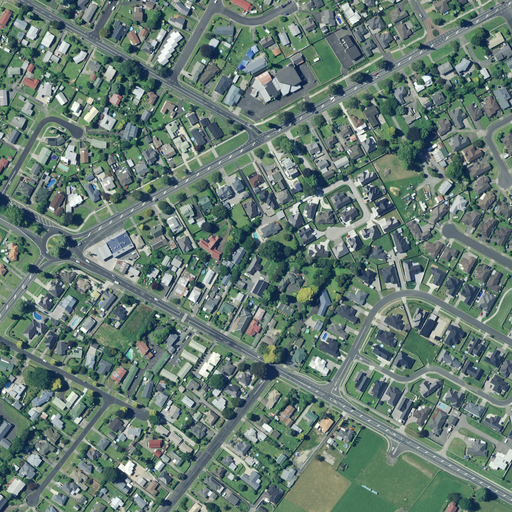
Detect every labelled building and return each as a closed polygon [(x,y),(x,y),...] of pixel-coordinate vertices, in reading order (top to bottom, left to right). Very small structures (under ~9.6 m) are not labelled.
[(73,2),(73,0),(66,0),(65,0),(63,0),(61,5),(68,9),(71,2),(73,2)] [(80,8),(84,12),(87,9),(84,5),(88,1),(87,0),(79,0),(74,5),(79,9),(80,8)] [(253,6),(242,0),(230,0),(230,2),(249,12),(253,6)] [(321,0),(320,0),(309,0),(311,2),(306,5),(309,10),(311,9),(311,10),(313,9),(312,8),(315,7),(317,9),(323,5),(320,0),(321,0)] [(443,13),(444,16),(448,13),(447,11),(449,9),(446,3),(450,1),(449,0),(441,0),(433,5),(436,10),(437,9),(440,15),(443,13)] [(154,4),(148,1),(144,8),(149,10),(150,9),(152,9),(154,4)] [(185,16),(190,9),(190,8),(191,7),(188,4),(185,7),(178,2),(174,7),(179,11),(178,12),(183,16),(184,15),(185,16)] [(350,9),(347,3),(341,6),(344,11),(343,11),(348,19),(352,25),(359,21),(358,20),(359,19),(356,12),(354,13),(351,8),(350,9)] [(91,4),(88,9),(85,13),(82,19),(88,23),(97,7),(91,4)] [(144,14),(144,5),(141,4),(141,8),(134,7),(133,21),(141,21),(141,20),(143,20),(143,15),(142,15),(142,13),(144,14)] [(391,11),(392,13),(391,18),(390,19),(393,23),(408,16),(405,10),(400,13),(397,8),(391,11)] [(10,11),(5,9),(2,15),(0,18),(0,23),(4,26),(12,13),(10,11)] [(333,21),(332,11),(324,11),(324,18),(322,18),(323,24),(328,24),(328,26),(335,26),(334,21),(333,21)] [(181,19),(178,17),(177,18),(174,16),(173,19),(170,18),(168,23),(181,29),(184,25),(183,24),(185,20),(184,20),(184,19),(182,17),(181,19)] [(17,18),(13,24),(17,27),(16,28),(19,29),(20,28),(24,30),(28,23),(22,20),(21,21),(17,18)] [(316,27),(310,18),(306,20),(308,24),(303,27),(306,32),(316,27)] [(366,22),(371,30),(375,28),(375,29),(378,28),(379,30),(384,27),(379,18),(375,20),(374,18),(366,22)] [(126,24),(117,19),(113,26),(116,28),(111,37),(117,41),(120,35),(123,37),(129,28),(127,26),(125,26),(126,24)] [(294,26),(293,24),(287,27),(293,37),(300,33),(296,25),(294,26)] [(367,32),(362,24),(357,27),(359,30),(353,33),(359,43),(364,40),(361,35),(367,32)] [(405,26),(403,24),(395,28),(402,40),(407,37),(407,36),(411,34),(409,30),(410,29),(408,25),(405,26)] [(26,36),(33,40),(34,38),(35,39),(36,36),(35,35),(38,29),(31,26),(26,36)] [(214,30),(214,34),(228,35),(227,42),(232,42),(233,27),(223,26),(223,27),(216,27),(216,30),(214,30)] [(139,34),(144,37),(147,33),(148,34),(149,32),(143,29),(139,34)] [(158,34),(158,35),(163,37),(167,32),(161,29),(158,34)] [(139,43),(134,31),(127,34),(130,41),(131,41),(133,46),(139,43)] [(171,37),(176,43),(182,38),(177,32),(175,33),(174,31),(169,35),(171,37)] [(54,36),(47,32),(41,44),(48,48),(54,36)] [(278,35),(282,46),(286,45),(287,47),(290,46),(284,32),(278,35)] [(384,33),(382,34),(382,33),(380,34),(380,33),(374,36),(382,49),(388,46),(386,43),(392,40),(388,32),(385,34),(384,33)] [(504,41),(499,32),(495,34),(496,37),(486,43),(489,49),(504,41)] [(361,55),(348,35),(343,38),(349,48),(346,50),(353,60),(361,55)] [(273,43),(269,36),(259,42),(263,49),(273,43)] [(168,42),(173,48),(178,45),(176,43),(171,37),(166,41),(168,42)] [(219,41),(212,38),(206,49),(212,53),(219,41)] [(157,42),(153,39),(150,45),(145,42),(141,50),(150,54),(157,42)] [(375,47),(370,39),(365,42),(367,44),(361,48),(367,57),(372,54),(369,50),(375,47)] [(63,41),(57,51),(58,51),(57,54),(61,56),(63,53),(64,54),(69,45),(63,41)] [(173,48),(168,42),(163,46),(165,48),(170,54),(175,50),(173,48)] [(255,45),(250,48),(254,54),(259,51),(255,45)] [(492,52),(497,61),(505,57),(504,57),(506,55),(507,58),(511,55),(511,53),(508,45),(499,50),(498,48),(492,52)] [(170,54),(165,48),(160,52),(162,53),(167,59),(171,56),(170,54)] [(87,54),(81,50),(78,55),(72,58),(76,64),(84,59),(87,54)] [(43,60),(48,63),(50,60),(49,60),(52,53),(48,51),(43,60)] [(326,51),(315,57),(317,62),(329,56),(326,51)] [(167,59),(162,53),(157,57),(159,58),(157,60),(162,66),(168,61),(167,59)] [(57,63),(60,57),(57,56),(57,57),(53,55),(50,60),(57,63)] [(298,55),(289,60),(292,66),(293,68),(302,63),(298,55)] [(267,61),(264,56),(245,67),(246,67),(243,69),(246,74),(250,71),(252,74),(269,65),(267,61)] [(470,62),(464,58),(460,63),(454,67),(457,73),(462,70),(464,71),(470,62)] [(97,72),(100,65),(98,64),(99,63),(91,59),(87,68),(89,69),(88,70),(94,73),(95,71),(97,72)] [(29,63),(25,60),(21,68),(25,70),(29,63)] [(204,65),(197,62),(190,74),(192,75),(190,80),(195,82),(204,65)] [(452,69),(448,62),(437,68),(440,75),(452,69)] [(217,68),(218,67),(216,64),(215,65),(213,64),(207,69),(209,70),(198,80),(203,85),(219,71),(217,68)] [(113,67),(109,65),(104,76),(107,77),(105,80),(109,83),(116,70),(112,68),(113,67)] [(293,68),(292,66),(274,76),(278,84),(282,85),(280,90),(283,97),(289,94),(290,91),(293,93),(304,87),(293,68)] [(19,68),(7,68),(7,78),(12,78),(12,74),(19,75),(19,68)] [(490,76),(485,68),(480,71),(485,79),(490,76)] [(428,74),(422,77),(428,87),(434,83),(428,74)] [(232,81),(223,75),(214,91),(221,95),(224,90),(225,91),(229,84),(230,85),(232,81)] [(264,105),(277,98),(264,75),(254,80),(250,88),(257,92),(264,105)] [(33,82),(25,77),(22,83),(34,90),(39,81),(35,79),(33,82)] [(102,80),(97,77),(93,85),(97,87),(102,80)] [(50,96),(52,85),(49,84),(49,83),(44,82),(44,85),(40,85),(40,88),(39,88),(37,97),(41,97),(42,95),(50,96)] [(413,83),(414,85),(415,86),(414,87),(418,93),(425,89),(422,84),(418,86),(416,83),(415,82),(413,83)] [(241,90),(232,85),(223,103),(231,108),(241,90)] [(135,98),(139,100),(144,91),(136,86),(132,93),(136,96),(135,98)] [(406,94),(402,86),(392,91),(397,101),(396,102),(398,106),(404,103),(401,97),(406,94)] [(510,98),(504,87),(499,90),(498,89),(493,92),(497,99),(498,99),(499,101),(498,102),(503,109),(509,106),(505,100),(510,98)] [(153,93),(149,90),(145,98),(149,101),(147,104),(151,106),(157,96),(153,94),(153,93)] [(446,101),(441,91),(432,96),(437,106),(446,101)] [(67,101),(61,92),(55,96),(61,105),(67,101)] [(118,106),(122,97),(114,93),(110,101),(118,106)] [(493,100),(490,95),(486,97),(488,99),(484,101),(486,105),(482,107),(488,117),(495,113),(494,111),(499,109),(494,100),(493,100)] [(175,104),(166,100),(160,112),(164,114),(167,109),(172,111),(175,104)] [(78,110),(81,104),(77,102),(74,101),(70,109),(73,111),(72,114),(78,117),(81,111),(78,110)] [(32,105),(27,102),(26,104),(24,103),(21,109),(23,109),(21,112),(30,116),(32,111),(30,110),(32,105)] [(481,112),(482,112),(480,108),(476,110),(473,103),(466,107),(474,121),(479,118),(479,117),(483,115),(481,112)] [(370,104),(365,106),(366,109),(363,110),(372,129),(377,127),(378,129),(380,128),(374,115),(381,112),(377,104),(371,106),(370,104)] [(99,112),(93,107),(83,119),(88,123),(99,112)] [(414,115),(410,107),(402,111),(403,113),(401,114),(407,124),(411,122),(415,119),(416,119),(420,117),(418,112),(414,115)] [(462,113),(459,108),(455,110),(454,110),(449,113),(458,129),(463,126),(460,120),(466,117),(463,112),(462,113)] [(151,113),(145,110),(141,119),(147,122),(151,113)] [(198,121),(194,113),(188,117),(192,125),(198,121)] [(106,114),(105,115),(100,126),(110,131),(116,120),(106,114)] [(13,118),(10,124),(16,127),(16,128),(19,130),(26,119),(20,116),(19,117),(16,115),(14,118),(13,118)] [(357,121),(354,116),(351,119),(358,131),(366,126),(364,123),(363,123),(361,118),(357,121)] [(209,124),(206,118),(200,121),(204,128),(206,126),(209,124)] [(437,122),(441,129),(438,130),(436,125),(433,126),(438,136),(439,135),(440,136),(445,133),(449,130),(448,128),(451,126),(447,119),(444,121),(443,119),(437,122)] [(220,129),(215,121),(209,124),(206,126),(210,134),(211,134),(215,140),(223,135),(220,129)] [(131,126),(132,123),(127,122),(123,137),(128,139),(129,136),(131,126)] [(347,136),(348,137),(350,136),(349,135),(352,133),(347,124),(344,126),(345,129),(339,132),(342,138),(347,136)] [(131,126),(129,136),(135,138),(138,127),(133,126),(131,126)] [(202,138),(204,136),(200,130),(197,131),(195,128),(190,133),(195,140),(195,141),(199,147),(205,142),(202,138)] [(19,133),(13,130),(11,135),(9,134),(7,137),(9,138),(7,141),(13,144),(19,133)] [(63,144),(66,142),(61,135),(62,135),(61,132),(58,134),(60,136),(58,137),(57,136),(55,138),(47,138),(47,145),(59,146),(62,143),(63,144)] [(511,154),(511,137),(510,133),(504,136),(505,138),(501,140),(503,145),(504,144),(507,150),(506,150),(509,156),(511,154)] [(153,141),(149,135),(144,137),(148,143),(153,141)] [(335,139),(337,138),(336,135),(334,136),(333,135),(328,138),(324,140),(329,149),(333,147),(332,144),(336,142),(335,139)] [(461,140),(458,135),(452,138),(453,141),(452,142),(453,145),(450,146),(454,153),(470,145),(466,137),(461,140)] [(156,137),(152,139),(157,148),(161,146),(156,137)] [(182,143),(179,137),(173,140),(178,149),(180,148),(182,153),(187,151),(185,148),(189,147),(186,141),(182,143)] [(370,138),(361,143),(367,153),(376,149),(374,146),(375,145),(373,141),(372,141),(370,138)] [(106,148),(106,142),(102,142),(92,139),(90,145),(101,148),(106,148)] [(305,147),(309,155),(319,150),(315,142),(305,147)] [(171,148),(169,143),(159,148),(161,153),(163,152),(167,158),(175,154),(172,147),(171,148)] [(74,147),(68,145),(63,163),(66,165),(68,159),(71,160),(70,164),(75,165),(77,159),(75,159),(76,154),(70,152),(70,151),(73,152),(74,147)] [(363,155),(358,145),(352,149),(354,153),(349,155),(352,161),(363,155)] [(471,145),(462,150),(465,155),(467,153),(468,155),(463,158),(467,164),(482,155),(479,149),(475,151),(471,145)] [(51,151),(43,147),(36,161),(44,165),(51,151)] [(147,149),(141,152),(148,166),(154,163),(153,161),(157,159),(155,156),(157,155),(153,147),(147,150),(147,149)] [(445,158),(440,150),(433,154),(438,162),(445,158)] [(349,162),(345,156),(344,154),(341,156),(342,158),(333,163),(337,169),(344,165),(345,168),(349,165),(348,163),(349,162)] [(112,156),(107,159),(110,165),(116,162),(112,156)] [(290,168),(291,169),(293,167),(292,166),(295,165),(293,163),(292,163),(288,156),(283,159),(284,160),(282,162),(287,170),(290,168)] [(320,170),(325,167),(328,165),(323,156),(312,162),(315,167),(317,165),(320,170)] [(139,161),(141,164),(135,167),(140,176),(142,175),(143,176),(145,175),(144,174),(150,170),(144,159),(139,161)] [(468,170),(470,169),(472,172),(469,174),(472,179),(491,168),(488,163),(481,166),(480,164),(478,165),(476,162),(467,168),(468,170)] [(41,166),(35,163),(29,172),(36,176),(41,166)] [(102,171),(100,167),(93,171),(95,175),(102,171)] [(325,167),(320,170),(326,180),(334,175),(331,169),(327,171),(325,167)] [(126,184),(126,185),(129,184),(129,183),(133,181),(127,169),(122,172),(123,174),(118,176),(123,186),(126,184)] [(296,169),(289,173),(292,178),(299,174),(296,169)] [(284,179),(279,171),(268,177),(272,186),(275,184),(274,183),(277,182),(281,190),(286,187),(283,180),(284,179)] [(365,172),(358,176),(363,185),(377,178),(374,172),(370,174),(369,172),(366,174),(365,172)] [(94,178),(91,173),(85,177),(87,181),(94,178)] [(50,177),(44,174),(41,179),(47,182),(50,177)] [(262,182),(258,175),(248,180),(253,188),(256,186),(256,185),(262,182)] [(115,187),(109,177),(104,180),(102,182),(106,190),(109,188),(110,189),(115,187)] [(484,178),(483,177),(476,183),(478,185),(473,189),(477,196),(490,186),(487,182),(489,180),(486,177),(484,178)] [(28,182),(23,179),(19,187),(22,189),(21,190),(24,192),(23,194),(28,197),(33,188),(26,184),(28,182)] [(245,188),(239,179),(235,182),(232,184),(237,192),(245,188)] [(452,185),(447,181),(439,191),(444,195),(452,185)] [(97,189),(96,190),(92,189),(89,184),(84,186),(93,203),(99,199),(99,198),(100,198),(99,195),(99,194),(97,189)] [(231,193),(227,185),(224,187),(223,187),(215,191),(219,199),(222,197),(223,199),(226,197),(226,199),(228,198),(227,196),(231,193)] [(368,185),(363,187),(371,201),(381,195),(379,190),(376,185),(370,189),(368,185)] [(43,189),(39,188),(35,195),(38,197),(36,201),(43,205),(51,191),(48,189),(47,191),(43,188),(43,189)] [(58,207),(64,197),(62,196),(64,192),(59,189),(49,206),(55,210),(53,214),(58,217),(63,209),(58,207)] [(282,195),(283,197),(279,199),(279,201),(278,202),(280,205),(288,201),(289,203),(293,201),(287,189),(282,192),(284,194),(282,195)] [(266,190),(259,194),(260,196),(263,202),(266,201),(269,206),(270,205),(273,210),(279,207),(271,193),(268,195),(266,190)] [(484,193),(480,199),(481,199),(477,206),(485,210),(488,205),(490,206),(495,196),(494,195),(494,193),(489,191),(487,194),(485,193),(484,193)] [(336,202),(334,204),(337,209),(351,201),(348,196),(346,198),(343,192),(339,194),(339,193),(335,195),(335,196),(333,197),(336,202)] [(70,203),(69,204),(70,207),(82,201),(79,196),(78,197),(76,193),(73,194),(73,193),(67,196),(70,203)] [(460,210),(463,212),(466,207),(465,207),(468,202),(462,199),(463,197),(458,194),(448,211),(455,214),(457,210),(459,211),(460,210)] [(213,208),(206,195),(198,200),(204,211),(207,210),(208,211),(213,208)] [(375,204),(377,207),(379,206),(380,208),(376,210),(379,215),(394,207),(391,203),(388,205),(386,202),(387,201),(385,199),(375,204)] [(254,204),(252,201),(246,205),(248,208),(245,209),(251,218),(258,214),(256,210),(257,209),(254,204)] [(511,206),(509,205),(508,207),(505,205),(506,203),(502,201),(495,213),(500,216),(501,214),(504,216),(503,218),(508,220),(511,212),(511,206)] [(313,220),(317,205),(311,203),(311,206),(306,205),(305,210),(308,211),(307,214),(308,215),(307,218),(313,220)] [(192,208),(190,204),(189,205),(188,204),(179,209),(184,218),(189,215),(190,217),(194,215),(191,209),(192,208)] [(447,206),(444,204),(429,220),(434,224),(438,219),(439,220),(442,217),(441,217),(447,210),(445,208),(447,206)] [(346,211),(340,214),(345,222),(350,219),(351,220),(354,218),(353,217),(358,215),(354,208),(346,212),(346,211)] [(286,212),(285,209),(276,213),(279,219),(285,216),(283,213),(286,212)] [(324,214),(320,214),(318,214),(318,216),(316,216),(316,224),(333,223),(333,219),(332,219),(332,214),(330,214),(330,210),(324,211),(324,214)] [(481,214),(474,210),(470,217),(466,214),(461,222),(465,224),(466,223),(473,228),(481,214)] [(289,217),(294,228),(302,225),(301,224),(304,223),(299,213),(289,217)] [(178,225),(174,217),(166,221),(173,232),(179,228),(178,226),(178,225)] [(385,232),(399,224),(396,219),(393,221),(392,218),(388,220),(388,221),(386,222),(387,224),(382,227),(385,232)] [(497,220),(492,218),(490,221),(488,220),(486,223),(485,222),(482,227),(480,225),(477,231),(482,233),(481,235),(486,238),(497,220)] [(206,224),(204,219),(197,223),(200,228),(206,224)] [(276,220),(272,223),(260,229),(265,237),(272,233),(273,234),(277,232),(277,231),(281,229),(276,220)] [(430,236),(431,236),(428,230),(421,233),(417,223),(416,223),(414,220),(410,222),(410,220),(406,222),(407,223),(406,223),(413,238),(415,237),(417,241),(420,239),(421,242),(431,238),(430,236)] [(163,233),(158,224),(148,230),(150,233),(151,233),(154,238),(163,233)] [(366,228),(361,231),(363,233),(362,234),(364,238),(370,235),(372,240),(380,235),(375,225),(370,228),(371,229),(367,231),(366,228)] [(346,239),(345,226),(332,227),(333,235),(336,234),(336,240),(346,239)] [(302,240),(304,245),(315,239),(312,234),(310,235),(309,234),(312,232),(310,228),(306,230),(305,227),(301,229),(302,231),(298,234),(300,237),(302,236),(303,239),(302,240)] [(511,230),(505,227),(504,230),(499,228),(498,231),(496,230),(493,236),(500,239),(497,244),(502,246),(511,230)] [(124,232),(93,250),(100,262),(110,256),(112,259),(133,247),(124,232)] [(393,235),(399,253),(410,249),(409,244),(407,244),(406,241),(404,242),(403,238),(402,239),(401,235),(399,236),(398,233),(393,235)] [(135,237),(134,234),(129,236),(136,249),(144,245),(139,235),(135,237)] [(201,239),(197,245),(212,254),(211,256),(218,261),(222,254),(214,249),(217,244),(215,243),(215,242),(218,243),(221,238),(217,236),(215,238),(211,235),(208,240),(210,241),(208,244),(201,239)] [(190,243),(186,236),(177,241),(183,252),(185,250),(186,252),(192,249),(189,244),(190,243)] [(363,246),(357,236),(348,241),(352,248),(353,247),(355,251),(363,246)] [(160,237),(150,243),(154,250),(164,244),(160,237)] [(170,250),(170,251),(177,247),(173,241),(167,244),(170,250)] [(434,245),(427,242),(425,246),(426,247),(424,250),(431,253),(429,256),(435,259),(442,244),(437,242),(435,245),(434,245)] [(14,243),(11,243),(11,244),(8,244),(8,249),(10,249),(10,253),(9,253),(9,258),(11,258),(11,261),(16,261),(17,261),(17,246),(14,246),(14,243)] [(337,246),(332,249),(338,258),(349,252),(344,243),(339,245),(339,247),(338,248),(337,246)] [(312,254),(311,256),(328,257),(328,251),(322,251),(323,245),(313,244),(312,249),(309,249),(309,253),(312,254)] [(372,248),(370,257),(386,259),(387,254),(382,253),(383,250),(380,249),(381,246),(376,245),(375,249),(372,248)] [(240,246),(237,250),(236,253),(233,251),(231,255),(234,256),(231,262),(237,265),(246,250),(240,246)] [(457,252),(445,247),(440,258),(448,262),(450,256),(454,258),(457,252)] [(170,258),(166,256),(161,264),(167,267),(170,262),(168,261),(170,258)] [(261,259),(255,256),(246,272),(252,275),(253,272),(254,273),(256,270),(259,271),(262,266),(258,264),(261,259)] [(475,260),(470,257),(468,261),(463,258),(459,264),(462,266),(461,267),(463,268),(462,271),(467,274),(475,260)] [(181,263),(174,258),(171,264),(178,268),(181,263)] [(227,262),(223,259),(221,264),(231,269),(233,264),(228,261),(227,262)] [(113,260),(110,268),(120,273),(125,264),(120,261),(119,263),(113,260)] [(403,262),(407,281),(414,280),(412,274),(421,272),(420,265),(411,267),(410,260),(403,262)] [(213,269),(219,272),(222,268),(221,268),(222,266),(217,263),(213,269)] [(487,267),(482,264),(480,268),(477,266),(475,270),(478,272),(477,273),(478,274),(475,279),(483,283),(490,271),(486,269),(487,267)] [(398,282),(393,265),(384,268),(385,271),(382,272),(383,276),(385,283),(391,281),(392,284),(398,282)] [(137,271),(128,266),(125,271),(134,276),(137,271)] [(159,271),(149,266),(145,273),(147,274),(146,276),(151,279),(152,277),(154,278),(159,271)] [(432,283),(438,286),(439,284),(439,285),(446,273),(437,268),(436,269),(432,267),(430,271),(436,275),(434,278),(435,279),(432,283)] [(214,272),(209,269),(202,281),(207,284),(214,272)] [(361,269),(357,276),(365,280),(364,282),(369,285),(372,281),(374,278),(373,278),(376,273),(368,269),(366,273),(361,269)] [(501,274),(493,270),(491,274),(492,274),(485,287),(498,293),(501,287),(496,285),(498,281),(498,280),(501,274)] [(197,277),(187,271),(184,277),(195,282),(197,277)] [(61,272),(58,276),(70,283),(76,274),(73,272),(71,274),(68,272),(67,273),(64,272),(63,274),(61,272)] [(167,286),(173,276),(169,274),(168,275),(163,272),(161,276),(164,277),(161,282),(165,284),(165,285),(167,286)] [(230,281),(232,279),(230,277),(231,275),(227,272),(226,274),(224,272),(222,276),(224,277),(220,283),(225,286),(226,284),(229,286),(232,282),(230,281)] [(295,275),(288,272),(284,279),(282,278),(276,287),(283,291),(289,282),(299,288),(305,277),(296,273),(295,275)] [(448,294),(454,297),(462,281),(454,277),(452,279),(450,277),(447,283),(446,283),(444,285),(451,289),(448,294)] [(89,284),(89,282),(83,279),(82,280),(78,278),(74,286),(80,289),(79,291),(83,294),(86,289),(88,290),(91,285),(89,284)] [(174,293),(182,297),(184,294),(186,295),(188,290),(184,288),(188,281),(182,278),(174,293)] [(57,279),(48,291),(57,298),(64,289),(60,287),(61,286),(59,284),(61,281),(57,279)] [(246,284),(239,280),(236,285),(243,289),(246,284)] [(253,292),(261,297),(268,284),(260,280),(253,292)] [(470,305),(479,288),(474,286),(473,288),(468,285),(465,291),(463,290),(461,293),(464,295),(467,297),(464,302),(470,305)] [(200,293),(193,289),(188,299),(195,303),(200,293)] [(330,305),(331,305),(328,296),(329,296),(326,289),(318,292),(319,296),(318,297),(321,304),(317,315),(322,317),(327,306),(330,305)] [(100,295),(95,290),(92,295),(97,299),(100,295)] [(350,291),(346,297),(361,305),(368,294),(364,292),(363,293),(358,290),(356,295),(350,291)] [(108,294),(105,291),(101,296),(103,297),(102,300),(104,301),(99,306),(105,311),(115,297),(109,293),(108,294)] [(41,300),(38,304),(47,311),(53,304),(49,301),(52,297),(47,293),(44,297),(45,298),(42,301),(41,300)] [(244,295),(239,293),(235,299),(240,302),(244,295)] [(482,296),(476,306),(480,309),(481,307),(484,308),(483,310),(488,313),(496,298),(490,294),(489,296),(487,295),(485,298),(482,296)] [(77,302),(68,295),(60,306),(69,312),(77,302)] [(215,306),(218,300),(214,298),(213,300),(208,298),(205,304),(202,310),(210,314),(214,305),(215,306)] [(234,308),(223,302),(218,312),(222,314),(223,312),(229,315),(234,308)] [(295,309),(281,302),(278,308),(291,315),(295,309)] [(338,306),(336,311),(338,312),(337,313),(355,323),(358,318),(353,316),(356,310),(352,308),(351,310),(348,309),(350,307),(346,304),(344,307),(341,306),(340,307),(338,306)] [(125,312),(118,306),(113,313),(121,320),(124,315),(123,314),(125,312)] [(249,315),(250,313),(248,312),(250,310),(244,307),(239,317),(241,318),(235,331),(242,334),(247,323),(248,324),(251,316),(249,315)] [(265,311),(259,308),(254,318),(259,321),(265,311)] [(414,326),(420,329),(427,312),(423,311),(422,312),(420,311),(421,310),(418,308),(415,314),(417,315),(415,321),(416,322),(414,326)] [(386,317),(384,322),(401,331),(404,325),(401,323),(402,321),(400,319),(402,316),(398,314),(396,317),(393,315),(391,319),(386,317)] [(429,318),(420,334),(427,338),(436,322),(435,321),(437,316),(433,314),(430,319),(429,318)] [(95,322),(89,316),(83,324),(83,325),(80,329),(85,333),(89,329),(95,322)] [(146,319),(140,316),(137,321),(136,322),(142,326),(146,319)] [(40,323),(34,318),(22,335),(29,340),(36,330),(41,334),(46,327),(40,323)] [(259,323),(253,320),(245,333),(251,337),(254,331),(257,333),(261,326),(259,324),(259,323)] [(324,323),(318,320),(313,328),(319,331),(324,323)] [(331,324),(328,330),(346,340),(349,335),(343,332),(344,331),(342,330),(344,326),(341,325),(340,326),(335,324),(334,326),(331,324)] [(455,327),(451,324),(448,329),(451,331),(444,342),(451,346),(453,342),(456,344),(460,337),(462,338),(465,332),(460,330),(461,329),(455,326),(455,327)] [(118,340),(119,338),(114,335),(113,336),(112,335),(112,334),(103,329),(101,332),(103,334),(102,336),(108,339),(106,342),(110,344),(109,345),(113,348),(115,344),(119,346),(121,342),(118,340)] [(380,329),(375,338),(393,348),(397,341),(392,338),(394,334),(389,332),(389,333),(385,331),(385,332),(380,329)] [(46,348),(44,351),(46,353),(48,350),(49,350),(58,337),(49,331),(47,335),(48,336),(44,344),(46,345),(45,348),(46,348)] [(164,343),(170,347),(171,346),(178,336),(173,332),(164,343)] [(266,336),(263,341),(269,345),(268,347),(271,349),(278,337),(273,334),(270,339),(266,336)] [(295,345),(300,348),(304,340),(299,337),(295,345)] [(321,346),(320,349),(336,357),(339,352),(337,351),(338,348),(337,347),(339,343),(328,338),(327,341),(329,343),(328,344),(322,341),(320,346),(321,346)] [(480,340),(476,338),(468,353),(472,355),(473,353),(478,356),(484,346),(478,344),(480,340)] [(150,343),(147,339),(143,342),(142,341),(140,342),(139,341),(134,344),(143,355),(145,354),(149,359),(153,355),(149,350),(151,348),(148,345),(150,343)] [(204,346),(204,345),(194,340),(193,340),(192,340),(189,345),(203,353),(206,348),(204,346)] [(64,345),(64,342),(57,342),(57,355),(64,355),(64,350),(67,350),(67,345),(64,345)] [(98,345),(92,342),(89,347),(95,351),(98,345)] [(392,354),(376,345),(372,352),(388,361),(392,354)] [(81,358),(82,347),(77,346),(76,350),(73,350),(72,357),(81,358)] [(304,356),(305,353),(304,353),(305,351),(298,347),(297,349),(290,361),(295,363),(296,362),(299,364),(301,359),(303,360),(305,357),(304,356)] [(485,357),(484,360),(497,367),(500,363),(503,358),(497,355),(499,352),(495,349),(490,359),(485,357)] [(198,358),(184,350),(181,355),(195,363),(198,358)] [(448,352),(443,350),(438,360),(443,363),(443,362),(447,363),(446,364),(452,367),(453,366),(458,369),(461,363),(456,360),(457,359),(451,356),(451,357),(447,355),(448,352)] [(166,351),(151,370),(156,374),(171,355),(166,351)] [(401,351),(394,364),(398,367),(400,364),(403,366),(406,368),(409,369),(414,360),(407,356),(407,354),(401,351)] [(216,354),(213,352),(207,363),(205,362),(198,373),(206,378),(209,373),(205,371),(206,369),(210,372),(214,365),(215,366),(220,358),(219,358),(220,355),(217,353),(216,354)] [(93,364),(94,364),(94,361),(95,355),(88,354),(86,362),(86,361),(85,366),(88,367),(88,368),(92,369),(93,364)] [(312,360),(309,365),(326,374),(329,369),(324,367),(326,362),(317,357),(315,361),(312,360)] [(11,372),(14,366),(10,364),(11,363),(3,359),(2,361),(0,359),(0,369),(5,372),(6,369),(11,372)] [(112,364),(101,359),(98,365),(100,366),(97,372),(103,375),(106,371),(108,372),(112,364)] [(510,361),(506,359),(500,370),(503,372),(502,374),(507,377),(509,372),(511,373),(511,361),(510,361)] [(219,371),(218,372),(222,374),(224,372),(227,373),(227,374),(229,376),(229,375),(230,375),(234,367),(230,364),(231,363),(227,361),(223,367),(222,366),(219,371)] [(468,361),(461,372),(466,375),(467,373),(473,377),(473,378),(477,381),(483,371),(479,368),(477,370),(471,366),(472,363),(468,361)] [(192,366),(187,362),(177,375),(182,379),(192,366)] [(133,365),(122,387),(128,390),(139,367),(133,365)] [(126,371),(120,367),(116,372),(114,371),(110,377),(118,383),(126,371)] [(178,377),(163,369),(160,374),(177,383),(178,380),(176,379),(178,377)] [(154,375),(147,371),(144,376),(151,380),(154,375)] [(244,387),(250,377),(243,373),(241,372),(236,380),(240,382),(239,384),(244,387)] [(364,374),(360,372),(354,381),(357,383),(355,388),(362,392),(369,379),(363,376),(364,374)] [(503,379),(495,375),(491,382),(495,385),(493,390),(499,393),(501,389),(506,391),(509,386),(506,385),(507,383),(502,381),(503,379)] [(199,385),(191,379),(187,384),(188,385),(186,387),(190,391),(192,388),(195,390),(199,385)] [(380,382),(377,380),(375,384),(372,391),(375,393),(373,396),(378,399),(387,384),(381,381),(380,382)] [(421,392),(424,397),(428,394),(429,395),(435,390),(435,389),(439,386),(435,382),(431,385),(429,382),(428,383),(426,381),(420,386),(423,390),(421,392)] [(153,385),(146,383),(141,396),(148,399),(153,385)] [(159,383),(156,389),(161,392),(164,386),(159,383)] [(18,386),(15,384),(8,393),(17,400),(19,397),(18,396),(25,387),(20,384),(18,386)] [(227,385),(224,391),(237,398),(240,392),(238,391),(239,388),(233,384),(231,387),(227,385)] [(35,408),(50,399),(49,397),(55,394),(50,387),(29,400),(35,408)] [(393,388),(389,387),(385,394),(391,397),(388,403),(393,406),(401,392),(399,391),(399,390),(397,389),(394,387),(393,388)] [(220,392),(216,388),(212,393),(216,397),(220,392)] [(277,392),(278,391),(273,389),(267,399),(269,399),(265,407),(270,410),(275,402),(276,402),(280,394),(277,392)] [(449,390),(445,398),(453,402),(451,404),(458,408),(464,395),(459,392),(457,394),(455,393),(456,392),(453,391),(453,392),(449,390)] [(72,404),(78,396),(72,391),(65,400),(67,401),(65,404),(56,397),(52,402),(62,410),(65,406),(69,409),(72,404)] [(167,397),(161,394),(159,396),(157,395),(155,399),(157,400),(154,404),(161,408),(167,397)] [(186,395),(182,401),(191,408),(195,402),(186,395)] [(225,401),(221,397),(217,402),(214,399),(211,403),(221,411),(225,407),(223,406),(225,404),(224,403),(225,401)] [(408,399),(404,397),(397,409),(403,412),(399,418),(405,421),(415,403),(410,400),(407,404),(406,404),(408,399)] [(22,406),(16,401),(13,406),(19,410),(22,406)] [(78,416),(86,406),(80,402),(76,406),(76,405),(73,409),(72,409),(69,412),(75,417),(73,421),(77,424),(82,418),(79,416),(78,416)] [(467,404),(465,409),(480,417),(485,408),(476,403),(475,404),(470,402),(469,405),(467,404)] [(294,409),(288,404),(278,418),(284,423),(284,424),(289,427),(293,421),(288,418),(294,409)] [(182,410),(174,405),(168,415),(176,420),(179,414),(177,413),(179,411),(181,412),(182,410)] [(420,412),(418,410),(416,412),(415,412),(413,416),(418,419),(416,423),(422,427),(431,410),(426,407),(424,409),(422,408),(420,412)] [(205,416),(208,418),(205,421),(211,426),(218,417),(209,410),(207,413),(205,416)] [(318,417),(309,410),(304,415),(310,420),(306,424),(310,427),(318,417)] [(194,417),(198,420),(202,414),(198,411),(194,417)] [(440,429),(447,415),(439,411),(437,414),(434,419),(431,418),(427,426),(432,429),(432,430),(433,431),(433,432),(438,435),(441,430),(440,429)] [(39,415),(36,412),(31,419),(34,422),(39,415)] [(266,424),(270,420),(260,412),(255,420),(256,421),(255,424),(260,427),(261,426),(268,432),(267,433),(275,439),(279,434),(272,429),(266,424)] [(61,416),(58,413),(56,416),(54,415),(50,419),(52,420),(51,422),(60,429),(62,426),(61,425),(63,423),(58,419),(61,416)] [(458,419),(451,415),(448,422),(454,425),(458,419)] [(486,418),(483,422),(499,431),(502,426),(497,423),(500,418),(496,416),(494,418),(491,417),(490,420),(486,418)] [(333,422),(326,417),(325,419),(324,419),(319,426),(323,429),(321,431),(324,433),(333,422)] [(122,423),(115,418),(108,427),(111,430),(115,433),(118,429),(121,432),(124,428),(121,425),(122,423)] [(3,437),(12,425),(3,419),(0,423),(0,442),(0,443),(0,444),(7,450),(11,444),(4,438),(3,437)] [(169,431),(160,424),(156,430),(165,437),(169,431)] [(299,428),(294,424),(291,428),(296,432),(299,428)] [(194,425),(193,426),(189,430),(200,439),(205,434),(203,433),(207,428),(202,425),(199,429),(194,425)] [(131,427),(130,428),(128,428),(127,434),(132,435),(132,438),(134,438),(135,436),(139,436),(140,429),(131,427)] [(257,433),(250,427),(244,435),(254,443),(259,438),(263,441),(267,436),(262,432),(260,434),(258,432),(257,433)] [(348,431),(341,427),(338,434),(350,440),(353,435),(352,434),(353,434),(355,430),(350,427),(348,431)] [(60,435),(55,431),(53,434),(51,428),(44,431),(47,440),(53,444),(60,435)] [(180,437),(172,432),(168,437),(177,445),(181,440),(178,439),(180,437)] [(109,442),(104,438),(102,440),(101,439),(96,446),(102,451),(109,442)] [(468,448),(467,453),(486,456),(487,450),(485,450),(486,444),(480,443),(481,440),(475,439),(475,443),(474,443),(473,448),(468,448)] [(33,445),(40,454),(41,453),(43,456),(49,451),(51,452),(55,448),(45,440),(43,443),(41,440),(33,445)] [(161,444),(161,440),(148,440),(148,448),(160,448),(159,444),(161,444)] [(250,446),(244,441),(242,444),(239,442),(237,445),(236,444),(233,449),(242,456),(250,446)] [(193,449),(183,442),(179,448),(188,455),(193,449)] [(135,448),(133,446),(127,454),(130,456),(135,448)] [(100,454),(92,447),(89,450),(86,455),(93,461),(97,456),(97,457),(100,454)] [(491,461),(488,466),(491,467),(491,468),(494,470),(494,469),(496,470),(498,467),(503,470),(507,465),(505,463),(506,461),(509,463),(511,457),(511,450),(509,449),(505,456),(497,452),(496,455),(497,456),(493,462),(491,461)] [(179,458),(171,451),(168,455),(174,459),(172,462),(178,467),(183,461),(179,458)] [(337,459),(324,451),(320,457),(333,466),(337,459)] [(35,456),(32,454),(27,461),(33,467),(34,466),(36,467),(41,461),(39,459),(40,458),(36,455),(35,456)] [(170,459),(164,454),(161,458),(167,463),(170,459)] [(277,461),(282,465),(287,457),(282,454),(277,461)] [(254,460),(248,455),(244,461),(250,465),(254,460)] [(233,460),(227,456),(225,459),(223,458),(220,462),(234,471),(236,467),(231,463),(233,460)] [(87,465),(81,460),(77,466),(86,473),(90,473),(91,465),(87,465)] [(121,464),(118,467),(129,476),(133,472),(132,471),(134,468),(133,468),(135,465),(130,461),(125,467),(121,464)] [(165,465),(160,461),(155,468),(160,471),(165,465)] [(35,470),(26,463),(21,468),(22,469),(18,474),(22,478),(25,474),(31,479),(35,474),(33,472),(35,470)] [(19,468),(13,464),(10,468),(16,472),(19,468)] [(212,473),(220,479),(223,475),(222,474),(225,470),(220,466),(217,471),(215,470),(212,473)] [(295,471),(290,468),(288,472),(285,470),(280,478),(290,482),(287,487),(290,488),(294,480),(295,481),(297,477),(293,475),(295,471)] [(74,470),(69,476),(78,483),(76,484),(84,491),(87,487),(80,481),(82,478),(85,481),(87,478),(78,471),(77,472),(74,470)] [(167,474),(163,470),(157,478),(166,485),(171,479),(166,475),(167,474)] [(145,473),(142,471),(139,476),(146,481),(151,475),(146,471),(145,473)] [(260,476),(253,471),(248,477),(244,473),(240,478),(256,490),(259,485),(255,482),(260,476)] [(222,486),(210,476),(208,478),(206,477),(203,482),(216,492),(217,490),(219,491),(222,486)] [(25,484),(16,477),(6,491),(15,498),(25,484)] [(146,482),(141,477),(137,482),(143,486),(146,482)] [(126,485),(119,479),(114,485),(126,494),(129,490),(124,487),(126,485)] [(158,484),(153,480),(149,485),(147,484),(144,488),(154,496),(157,492),(154,489),(158,484)] [(78,487),(72,482),(69,485),(65,482),(61,488),(69,495),(72,491),(74,492),(78,487)] [(282,493),(271,486),(266,493),(271,496),(268,501),(275,505),(282,493)] [(103,487),(97,494),(100,497),(103,493),(104,494),(107,490),(103,487)] [(206,495),(210,491),(205,487),(202,491),(200,489),(197,493),(205,499),(207,496),(206,495)] [(234,506),(239,500),(238,498),(226,489),(220,496),(227,501),(227,500),(234,506)] [(61,498),(55,494),(52,500),(59,503),(58,504),(62,506),(67,497),(63,495),(61,498)] [(148,509),(146,506),(148,504),(140,497),(136,494),(133,497),(135,498),(134,500),(139,504),(137,505),(143,510),(143,509),(146,511),(148,509)] [(87,499),(83,496),(78,502),(82,505),(87,499)] [(110,501),(111,502),(109,505),(114,510),(118,505),(120,507),(123,503),(116,497),(114,499),(112,498),(110,501)] [(456,503),(452,501),(445,511),(455,511),(457,508),(455,506),(456,503)] [(95,510),(94,510),(96,511),(101,511),(106,506),(100,502),(98,505),(96,503),(94,506),(96,508),(95,510)] [(197,511),(199,509),(201,507),(195,503),(188,511),(197,511)]
